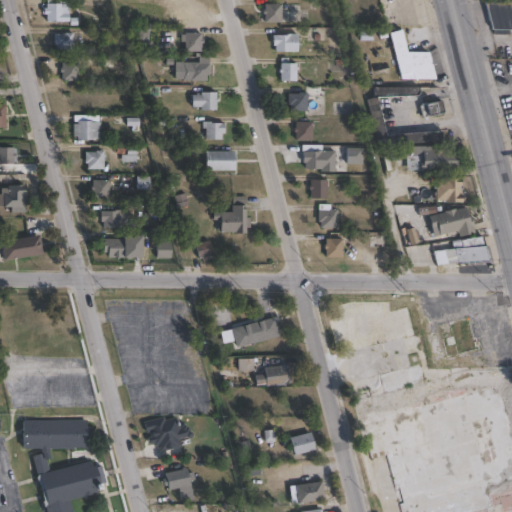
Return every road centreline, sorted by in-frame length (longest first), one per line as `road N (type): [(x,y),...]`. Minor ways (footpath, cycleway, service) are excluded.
road 1 (residential): [(143,511),(12,0)]
road 2 (residential): [(359,511),(229,0)]
road 3 (tertiary): [(511,282),(0,279)]
road 4 (primary): [(511,228),(453,0)]
